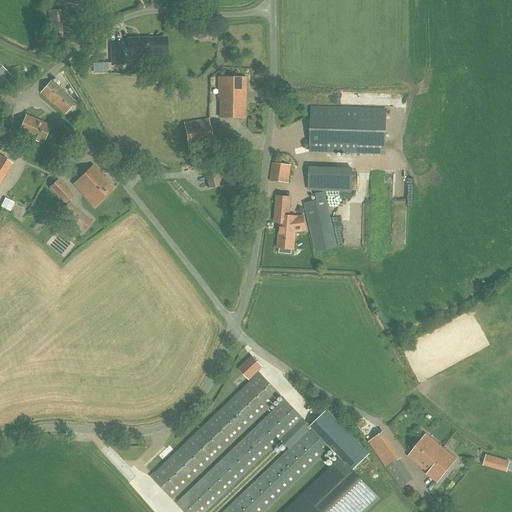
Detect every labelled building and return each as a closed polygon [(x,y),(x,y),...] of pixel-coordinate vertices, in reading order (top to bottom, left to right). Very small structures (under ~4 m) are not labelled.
[(62,16),(48,18),(52,49),(65,48),(62,16)] [(137,53),(140,53),(156,53),(156,38),(137,39),(137,40),(129,40),(129,48),(133,48),(133,51),(137,51),(137,53)] [(124,64),(123,44),(112,44),(113,65),(124,64)] [(0,88),(11,75),(0,64),(0,88)] [(221,88),(221,118),(246,118),(246,78),(219,77),(219,88),(221,88)] [(76,102),(52,81),(51,81),(41,92),(66,114),(76,102)] [(386,110),(312,108),(310,151),(385,154),(386,110)] [(41,142),(42,141),(44,142),(51,125),(27,115),(20,132),(30,137),(30,138),(41,142)] [(213,143),(209,119),(185,123),(189,147),(213,143)] [(0,184),(16,158),(3,150),(0,154),(0,184)] [(291,166),(273,163),(270,181),(288,183),(291,166)] [(224,185),(219,165),(205,168),(210,188),(224,185)] [(95,206),(114,188),(94,166),(75,184),(95,206)] [(352,169),(310,168),(309,190),(352,191),(352,169)] [(73,196),(68,190),(57,179),(50,186),(60,197),(66,203),(73,196)] [(315,248),(336,243),(325,192),(315,194),(317,200),(304,203),(315,248)] [(303,216),(296,217),(289,216),(291,197),(277,196),(275,218),(274,223),(279,223),(279,231),(277,248),(280,248),(279,253),(291,254),(291,249),(294,249),(295,233),(305,231),(303,216)] [(91,221),(68,203),(61,212),(67,217),(64,221),(75,230),(78,226),(83,230),(91,221)] [(75,238),(58,223),(54,227),(72,242),(75,238)] [(341,239),(351,235),(348,228),(338,232),(341,239)] [(240,369),(249,379),(262,366),(253,357),(240,369)] [(260,373),(259,374),(258,374),(256,376),(257,376),(152,477),(172,499),(281,395),(260,373)] [(203,511),(280,439),(302,418),(293,407),(286,400),(177,504),(185,511),(203,511)] [(311,426),(312,428),(331,448),(332,447),(341,457),(353,469),(369,454),(327,410),(311,426)] [(380,425),(364,436),(368,443),(387,469),(388,468),(401,487),(411,480),(398,461),(402,458),(384,431),(380,425)] [(312,428),(289,449),(223,511),(264,511),(331,448),(312,428)] [(281,440),(288,447),(297,439),(290,432),(281,440)] [(426,435),(409,456),(429,472),(427,474),(437,483),(457,460),(443,449),(426,435)] [(509,463),(487,456),(484,466),(507,472),(509,463)] [(341,457),(284,511),(364,511),(379,498),(352,469),(353,469),(341,457)]
